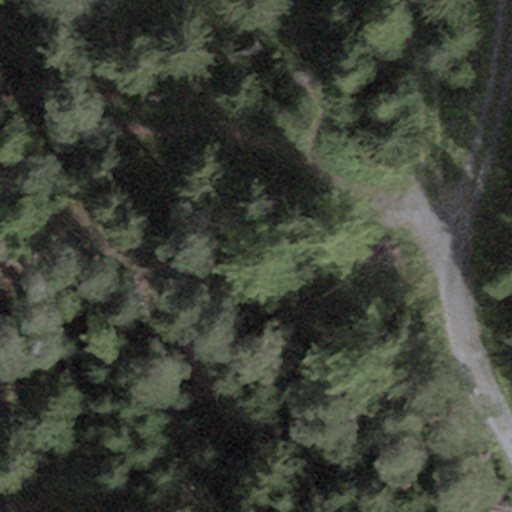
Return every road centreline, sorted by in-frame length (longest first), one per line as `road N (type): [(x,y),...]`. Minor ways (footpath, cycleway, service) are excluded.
road 1 (track): [(423,216),(433,119),(414,0)]
road 2 (track): [(511,80),(481,174),(468,279)]
road 3 (track): [(468,279),(488,377),(511,423)]
